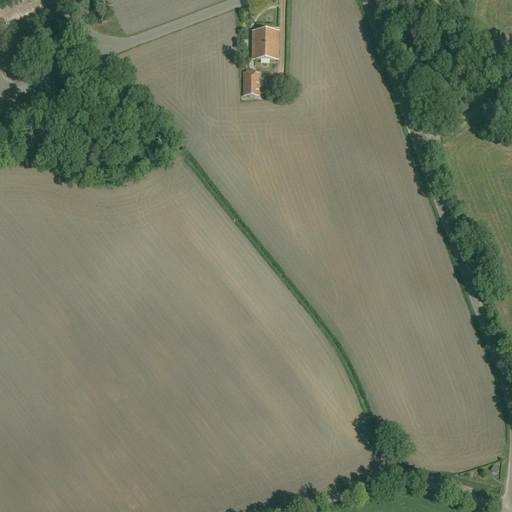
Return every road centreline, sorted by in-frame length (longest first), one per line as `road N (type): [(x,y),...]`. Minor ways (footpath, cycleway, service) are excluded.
road 1 (unclassified): [(511,407),(367,0)]
road 2 (unclassified): [(315,511),(415,484),(505,511)]
